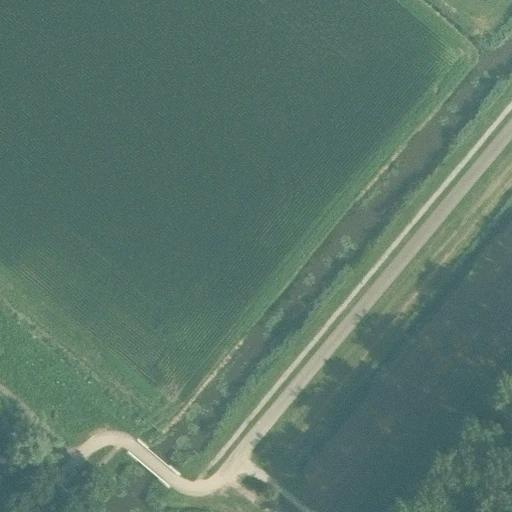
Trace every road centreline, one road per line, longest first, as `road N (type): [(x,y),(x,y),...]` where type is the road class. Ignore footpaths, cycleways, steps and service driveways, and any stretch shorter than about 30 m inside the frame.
road 1 (unknown): [(511,159),(255,469),(221,472)]
road 2 (unknown): [(103,460),(43,452),(0,507)]
